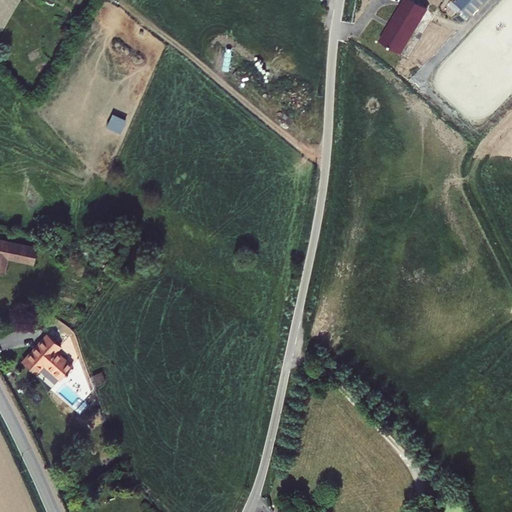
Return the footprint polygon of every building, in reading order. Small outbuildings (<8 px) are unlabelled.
[(405,0),(381,40),(402,52),(428,7),(415,0),(405,0)] [(457,0),(455,2),(470,16),(485,0),(457,0)] [(114,112),(109,126),(125,131),(129,117),(114,112)] [(41,246),(0,237),(0,270),(10,272),(14,256),(38,261),(41,246)] [(44,361),(62,375),(73,361),(55,347),(60,341),(47,330),(23,360),(37,371),(44,361)]
